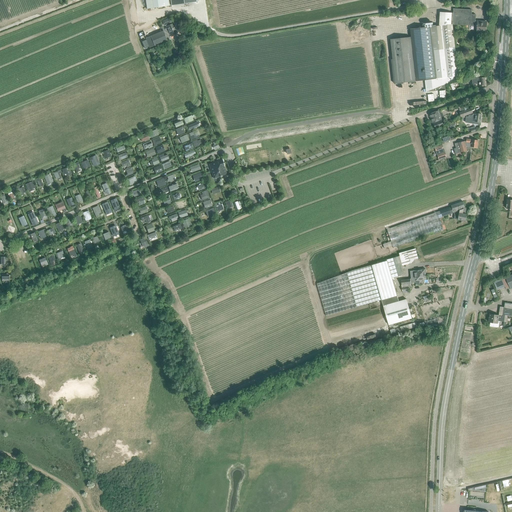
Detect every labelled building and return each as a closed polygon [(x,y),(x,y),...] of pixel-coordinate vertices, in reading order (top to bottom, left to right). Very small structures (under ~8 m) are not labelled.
[(170,6),(168,0),(145,0),(147,9),(170,6)] [(439,13),(439,26),(452,24),(477,26),(477,34),(482,35),(482,30),(486,31),(486,23),(483,22),(483,21),(475,21),(476,15),(472,14),(472,10),(454,9),(453,14),(444,13),(439,13)] [(162,29),(163,31),(166,38),(170,37),(170,36),(177,33),(174,24),(172,24),(169,18),(162,21),(164,25),(166,24),(167,27),(166,27),(166,28),(162,29)] [(431,27),(437,79),(425,80),(426,92),(432,90),(455,81),(455,77),(458,76),(452,24),(439,26),(431,27)] [(411,30),(412,38),(391,40),(396,83),(436,78),(431,27),(411,30)] [(166,38),(163,31),(151,36),(146,39),(149,48),(167,41),(166,38)] [(472,78),(472,84),(479,84),(479,86),(485,86),(485,78),(480,78),(479,76),(476,76),(476,78),(472,78)] [(463,111),(459,113),(461,117),(473,113),(471,108),(467,109),(465,104),(461,106),(463,111)] [(430,114),(433,121),(435,129),(444,126),(441,117),(442,117),(443,116),(442,114),(440,113),(439,113),(439,111),(430,114)] [(466,117),(466,122),(471,123),(472,121),(480,122),(482,114),(479,114),(473,113),(473,116),(469,115),(469,117),(466,117)] [(176,130),(178,135),(185,133),(183,129),(184,128),(184,127),(176,130)] [(156,130),(149,133),(151,138),(159,135),(156,130)] [(194,133),(194,131),(189,133),(192,140),(199,137),(198,131),(194,133)] [(140,137),(139,137),(141,141),(144,140),(144,141),(150,139),(147,133),(139,136),(140,137)] [(187,134),(179,138),(182,143),(189,140),(187,134)] [(161,143),(161,140),(159,137),(152,140),(155,147),(157,146),(156,144),(161,143)] [(455,144),(457,153),(461,152),(464,152),(467,151),(466,147),(471,149),(471,147),(477,148),(478,140),(472,139),(472,140),(466,139),(466,141),(465,141),(459,143),(455,144)] [(115,147),(117,152),(124,149),(122,144),(115,147)] [(156,147),(155,148),(158,154),(165,151),(162,145),(156,147)] [(102,152),(105,159),(111,156),(108,149),(102,152)] [(154,149),(149,151),(145,152),(147,158),(155,155),(154,149)] [(95,155),(90,158),(94,166),(99,164),(95,155)] [(153,165),(159,163),(157,156),(153,158),(151,159),(152,161),(150,161),(152,165),(153,165)] [(87,160),(81,163),(83,169),(90,166),(87,160)] [(209,164),(214,178),(226,174),(224,166),(222,160),(209,164)] [(169,161),(163,164),(165,169),(172,166),(169,161)] [(160,165),(153,168),(156,174),(163,171),(160,165)] [(190,168),(192,173),(200,170),(198,165),(190,168)] [(69,167),(62,170),(65,177),(72,174),(69,167)] [(126,175),(126,176),(134,174),(132,169),(131,170),(131,168),(126,170),(127,174),(126,175)] [(62,173),(61,171),(60,169),(53,173),(56,179),(58,179),(58,180),(61,178),(60,174),(62,173)] [(193,175),(195,182),(204,179),(201,172),(193,175)] [(50,174),(44,177),(47,184),(53,182),(50,174)] [(127,179),(130,185),(137,182),(137,180),(135,181),(133,177),(127,179)] [(37,181),(39,187),(43,186),(40,178),(34,180),(35,182),(37,181)] [(166,185),(165,181),(164,178),(156,181),(159,187),(166,185)] [(34,189),(35,188),(33,182),(26,185),(28,190),(29,190),(30,191),(34,190),(34,189)] [(106,183),(102,185),(105,193),(106,193),(107,194),(111,193),(106,183)] [(14,197),(16,196),(14,193),(12,194),(10,190),(7,191),(10,200),(14,198),(14,197)] [(86,192),(90,202),(94,200),(89,190),(86,192)] [(207,190),(201,192),(202,195),(200,195),(202,200),(209,197),(208,193),(207,191),(207,190)] [(136,200),(138,206),(145,203),(142,197),(136,200)] [(172,201),(171,201),(169,197),(163,200),(165,206),(168,205),(173,203),(172,201)] [(112,199),(109,200),(113,209),(118,207),(115,200),(113,201),(112,199)] [(212,206),(211,202),(210,199),(203,203),(204,206),(205,208),(212,206)] [(441,210),(443,217),(455,214),(454,218),(466,221),(467,214),(463,213),(464,208),(465,208),(463,201),(451,205),(452,206),(441,210)] [(67,212),(64,206),(63,202),(55,205),(58,211),(63,209),(65,213),(67,212)] [(52,206),(46,208),(49,215),(53,214),(54,217),(57,216),(52,206)] [(98,206),(92,208),(95,216),(101,214),(98,206)] [(139,209),(141,214),(148,212),(146,206),(139,209)] [(205,211),(207,217),(216,214),(213,208),(205,211)] [(39,211),(42,219),(47,217),(44,209),(39,211)] [(177,213),(179,218),(187,215),(185,210),(177,213)] [(88,211),(83,213),(85,221),(91,219),(88,211)] [(387,229),(393,248),(445,230),(440,211),(387,229)] [(170,220),(171,219),(172,222),(179,219),(176,213),(169,217),(170,220)] [(80,215),(74,217),(76,224),(82,222),(80,215)] [(18,218),(22,227),(27,224),(24,216),(18,218)] [(71,218),(65,220),(66,224),(67,224),(68,227),(73,225),(72,223),(73,222),(71,218)] [(184,228),(191,225),(189,218),(182,221),(184,228)] [(55,224),(58,232),(65,229),(62,222),(55,224)] [(172,225),(175,231),(182,228),(179,222),(172,225)] [(38,232),(41,239),(46,237),(45,233),(46,232),(45,229),(38,232)] [(28,235),(32,243),(38,240),(34,232),(28,235)] [(101,235),(103,240),(111,238),(108,232),(101,235)] [(147,235),(150,242),(157,238),(154,232),(147,235)] [(148,244),(147,241),(145,237),(140,240),(143,247),(148,244)] [(85,244),(84,244),(85,247),(86,246),(87,249),(93,247),(90,240),(84,242),(85,244)] [(70,247),(67,249),(70,256),(73,255),(75,258),(77,257),(72,246),(70,247)] [(410,263),(411,263),(414,260),(418,259),(415,248),(406,251),(399,253),(400,256),(387,260),(392,279),(405,275),(403,266),(410,263)] [(317,284),(326,316),(382,300),(389,325),(412,318),(406,299),(399,301),(387,261),(317,284)] [(410,279),(401,280),(402,283),(402,285),(402,287),(408,287),(411,287),(411,284),(411,283),(416,283),(416,285),(420,285),(419,281),(424,280),(427,280),(426,274),(425,270),(411,271),(411,276),(411,278),(410,279)] [(511,274),(506,277),(502,279),(505,287),(506,289),(510,287),(511,288),(511,287),(511,274)] [(499,314),(499,315),(489,314),(488,323),(490,323),(489,326),(498,328),(499,324),(499,321),(504,322),(505,316),(511,316),(511,303),(505,302),(504,307),(500,306),(498,313),(499,314)]
